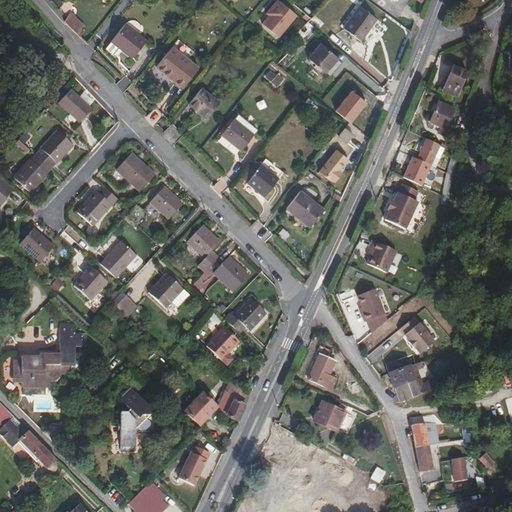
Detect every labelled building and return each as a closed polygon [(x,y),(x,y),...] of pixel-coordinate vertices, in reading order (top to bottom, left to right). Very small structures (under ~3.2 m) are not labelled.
[(415,0),(413,9),(417,13),(421,0),(415,0)] [(290,2),(284,10),(301,26),(306,22),(308,19),(290,2)] [(359,41),(375,19),(358,6),(342,28),(359,41)] [(77,35),(83,26),(69,12),(63,21),(68,26),(77,35)] [(295,41),(311,26),(306,22),(301,26),(291,37),(295,41)] [(131,58),(146,40),(125,23),(110,41),(120,49),(131,58)] [(113,54),(116,54),(120,49),(110,41),(105,48),(113,54)] [(303,47),(302,45),(299,42),(292,49),(296,54),(303,47)] [(320,44),(308,59),(318,67),(323,61),(324,63),(331,54),(320,44)] [(181,89),(198,69),(171,48),(155,68),(181,89)] [(324,63),(323,61),(318,67),(324,73),(336,58),(331,54),(324,63)] [(457,97),(468,72),(452,65),(442,90),(457,97)] [(204,118),(217,101),(200,88),(187,104),(204,118)] [(73,92),(60,106),(81,125),(94,112),(73,92)] [(443,136),(454,110),(438,102),(429,122),(439,126),(437,133),(443,136)] [(253,135),(257,130),(237,114),(233,119),(253,135)] [(253,135),(233,119),(221,135),(240,150),(253,135)] [(345,143),(350,135),(342,129),(337,136),(345,143)] [(53,170),(74,147),(59,133),(37,156),(53,170)] [(431,141),(425,138),(416,159),(430,166),(439,145),(431,141)] [(337,171),(346,159),(334,150),(317,172),(329,181),(330,180),(333,183),(340,173),(337,171)] [(458,153),(453,151),(447,173),(453,176),(458,153)] [(132,154),(116,171),(139,193),(155,176),(132,154)] [(31,194),(53,170),(37,156),(15,180),(31,194)] [(415,183),(421,185),(430,166),(416,159),(412,157),(402,178),(415,183)] [(263,197),(277,178),(259,164),(245,183),(263,197)] [(448,198),(453,176),(447,173),(442,195),(448,198)] [(15,190),(0,177),(0,176),(0,192),(6,199),(15,190)] [(165,188),(150,204),(169,221),(184,205),(165,188)] [(93,228),(119,201),(107,190),(101,196),(97,193),(77,214),(93,228)] [(396,190),(383,217),(405,228),(419,201),(396,190)] [(310,229),(322,212),(299,194),(286,210),(310,229)] [(148,217),(137,206),(127,217),(138,228),(148,217)] [(221,244),(203,227),(189,243),(206,260),(201,266),(208,272),(220,259),(213,252),(221,244)] [(33,229),(19,244),(40,263),(53,247),(33,229)] [(374,239),(363,262),(387,273),(398,250),(374,239)] [(137,257),(121,243),(104,261),(119,276),(137,257)] [(231,259),(214,277),(234,296),(250,278),(231,259)] [(119,276),(104,261),(100,265),(116,280),(119,276)] [(92,268),(75,286),(90,301),(107,283),(92,268)] [(184,293),(185,292),(169,276),(150,295),(167,311),(173,304),(184,293)] [(354,296),(369,330),(388,321),(373,287),(354,296)] [(121,313),(131,302),(122,293),(111,304),(121,313)] [(180,309),(190,299),(184,293),(173,304),(178,309),(180,309)] [(250,333),(267,314),(252,299),(235,318),(232,315),(226,322),(240,335),(246,329),(250,333)] [(419,354),(435,340),(418,321),(402,335),(419,354)] [(82,372),(82,365),(86,359),(86,346),(92,345),(92,332),(86,332),(86,324),(71,324),(72,354),(52,354),(51,357),(34,357),(34,365),(27,365),(27,382),(34,382),(34,386),(36,386),(59,386),(61,386),(75,372),(82,372)] [(229,354),(239,343),(224,329),(207,347),(222,361),(229,354)] [(337,357),(326,351),(323,357),(335,362),(337,357)] [(226,365),(232,358),(229,354),(222,361),(226,365)] [(331,374),(336,363),(335,362),(323,357),(321,356),(310,381),(324,388),(325,386),(332,389),(338,377),(331,374)] [(410,370),(416,368),(415,364),(388,374),(393,389),(414,381),(410,370)] [(239,423),(251,397),(232,380),(218,409),(227,418),(239,423)] [(419,395),(416,387),(414,381),(393,389),(399,403),(419,395)] [(419,395),(430,391),(426,382),(416,387),(419,395)] [(150,436),(150,420),(154,416),(145,407),(145,404),(142,404),(131,392),(123,399),(122,399),(122,398),(118,402),(128,412),(125,415),(118,414),(118,425),(118,432),(118,453),(127,453),(127,450),(133,450),(134,443),(135,441),(136,439),(139,437),(141,436),(150,436)] [(200,426),(217,409),(203,395),(186,412),(200,426)] [(363,407),(345,399),(342,405),(360,413),(363,407)] [(346,414),(322,403),(315,417),(340,428),(346,414)] [(355,419),(365,423),(366,420),(364,419),(364,417),(357,414),(355,419)] [(340,428),(315,417),(313,422),(338,433),(340,428)] [(428,446),(439,445),(435,423),(425,424),(428,446)] [(432,470),(428,446),(425,424),(411,426),(419,473),(432,470)] [(54,460),(28,433),(19,441),(46,468),(54,460)] [(290,477),(304,452),(286,442),(276,461),(277,461),(278,459),(280,460),(283,454),(292,459),(289,465),(291,466),(290,469),(292,470),(289,476),(290,477)] [(364,489),(367,484),(370,479),(318,449),(300,482),(316,492),(320,494),(352,511),(376,511),(380,498),(374,494),(364,489)] [(191,453),(178,480),(194,487),(207,461),(191,453)] [(291,466),(289,465),(292,459),(283,454),(280,460),(278,459),(277,461),(276,461),(272,467),(289,476),(292,470),(290,469),(291,466)] [(485,472),(495,470),(490,456),(478,459),(483,465),(485,472)] [(453,481),(461,480),(457,457),(450,458),(453,481)] [(255,511),(264,511),(278,484),(284,486),(283,489),(310,503),(316,492),(300,482),(290,477),(289,476),(272,467),(256,501),(249,498),(241,511),(252,511),(253,511),(255,511)] [(167,511),(176,504),(154,483),(137,501),(143,508),(147,511),(167,511)] [(374,494),(376,490),(367,484),(364,489),(374,494)] [(352,511),(320,494),(306,509),(306,511),(352,511)]
